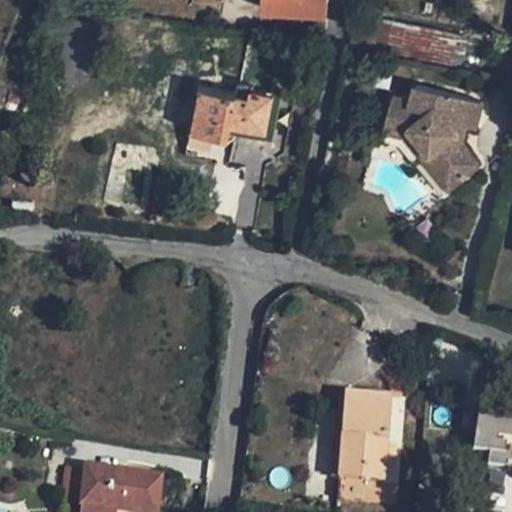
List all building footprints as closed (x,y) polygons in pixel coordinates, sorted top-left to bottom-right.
[(328,0),(265,0),(264,10),(327,14),(328,0)] [(99,25),(65,16),(60,26),(54,50),(52,61),(52,77),(83,84),(99,25)] [(267,132),(275,95),(251,90),(252,85),(240,83),(238,94),(203,87),(194,132),(230,139),(233,125),(267,132)] [(394,95),(385,129),(407,136),(409,128),(431,155),(435,152),(444,164),(434,172),(448,189),(480,164),(462,141),(464,133),(460,132),(462,124),(466,126),(471,127),(478,100),(417,84),(412,100),(394,95)] [(431,155),(409,128),(407,136),(434,172),(444,164),(435,152),(431,155)] [(383,482),(390,400),(345,396),(337,501),(397,505),(399,483),(383,482)] [(487,467),(510,470),(511,465),(511,411),(479,407),(472,453),(488,455),(487,467)] [(395,451),(386,450),(384,467),(394,468),(395,451)] [(157,511),(161,477),(85,468),(84,471),(66,469),(61,506),(114,511),(157,511)]
